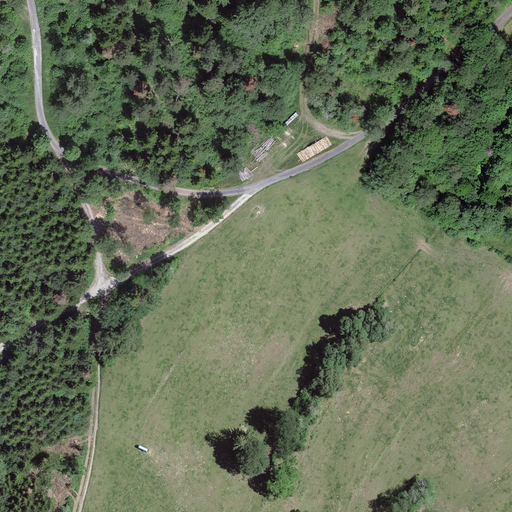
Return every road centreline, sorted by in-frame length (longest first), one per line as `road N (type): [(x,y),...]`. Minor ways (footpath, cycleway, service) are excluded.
road 1 (track): [(29,0),(42,119),(57,150),(130,180),(200,193),(253,187),(324,159),(377,127),(511,9)]
road 2 (track): [(77,511),(93,441),(104,287),(91,215),(65,156)]
road 3 (track): [(0,350),(193,241),(253,187)]
road 4 (track): [(269,182),(304,132),(317,0)]
